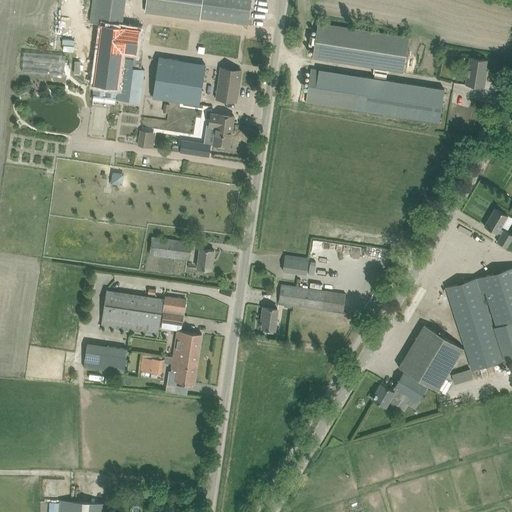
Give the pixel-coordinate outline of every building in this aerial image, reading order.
[(93,0),(90,22),(103,24),(116,25),(119,0),(93,0)] [(147,0),(146,11),(193,17),(247,25),(250,0),(147,0)] [(316,33),(311,32),(309,46),(314,46),(312,58),(403,72),(409,36),(318,22),(316,33)] [(85,61),(83,70),(96,72),(95,82),(118,86),(116,95),(116,98),(140,101),(144,69),(132,67),(134,58),(122,56),(123,50),(137,52),(140,29),(116,25),(103,24),(97,63),(85,61)] [(207,51),(206,55),(238,59),(241,36),(142,24),(140,44),(207,51)] [(23,51),(21,72),(64,75),(65,55),(23,51)] [(470,57),(467,74),(466,84),(484,87),(486,73),(485,72),(487,59),(470,57)] [(158,58),(152,99),(199,105),(204,64),(169,60),(158,58)] [(221,67),(216,98),(236,101),(241,70),(221,67)] [(306,102),(354,109),(439,123),(444,89),(359,75),(311,68),(306,102)] [(95,82),(93,92),(116,95),(118,86),(95,82)] [(211,113),(209,123),(209,125),(216,126),(213,144),(229,146),(234,116),(218,113),(218,114),(211,113)] [(148,147),(149,135),(139,133),(138,145),(148,147)] [(182,142),(181,151),(209,155),(210,143),(193,141),(192,144),(182,142)] [(484,226),(493,231),(497,233),(498,232),(501,234),(497,241),(507,247),(511,238),(511,234),(504,230),(503,230),(500,228),(508,215),(495,208),(484,226)] [(189,259),(192,242),(152,237),(149,254),(189,259)] [(197,267),(200,268),(210,269),(212,258),(213,258),(214,250),(200,248),(197,267)] [(283,270),(293,272),(307,274),(309,258),(285,255),(283,270)] [(511,267),(446,286),(449,296),(470,370),(511,357),(511,267)] [(278,303),(343,312),(346,294),(281,284),(278,303)] [(163,297),(106,289),(101,325),(158,334),(163,301),(163,297)] [(163,311),(162,321),(178,324),(173,357),(198,361),(202,333),(181,330),(184,315),(186,299),(165,296),(163,311)] [(262,328),(272,329),(275,329),(278,309),(263,307),(262,316),(264,316),(262,328)] [(464,348),(424,324),(398,367),(438,390),(464,348)] [(109,346),(106,370),(124,373),(127,348),(109,346)] [(143,357),(141,370),(151,372),(151,368),(162,369),(163,359),(162,359),(143,357)] [(169,370),(167,384),(176,385),(176,384),(177,381),(184,382),(194,384),(198,361),(173,357),(171,369),(171,371),(169,370)] [(452,374),(454,383),(472,378),(469,369),(452,374)] [(427,386),(412,377),(403,372),(394,387),(418,401),(427,386)] [(175,391),(187,394),(189,386),(177,384),(175,391)] [(373,399),(381,404),(385,406),(389,400),(398,405),(401,400),(404,402),(403,405),(406,407),(408,403),(414,407),(418,401),(394,387),(392,390),(382,384),(373,399)] [(109,511),(111,502),(60,499),(58,511),(109,511)]
